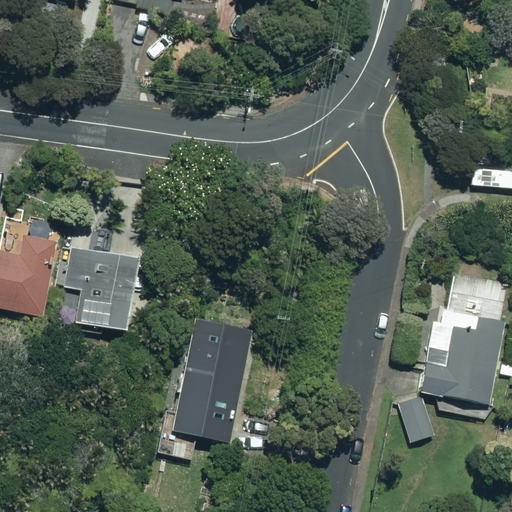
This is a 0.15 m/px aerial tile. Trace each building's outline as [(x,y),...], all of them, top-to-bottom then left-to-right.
[(136,0),(135,9),(176,18),(179,0),(208,0),(215,1),(214,0),(136,0)] [(491,48),(499,48),(500,35),(491,35),(491,48)] [(0,310),(40,318),(55,242),(21,235),(17,256),(0,252),(0,310)] [(72,324),(122,333),(136,259),(68,247),(61,287),(78,291),(72,324)] [(439,397),(487,406),(504,324),(476,318),(474,332),(451,327),(449,335),(440,333),(437,351),(427,348),(417,395),(439,399),(439,397)] [(168,433),(225,445),(249,331),(191,319),(179,379),(176,379),(173,393),(176,394),(168,433)] [(398,366),(383,379),(397,396),(412,384),(398,366)] [(397,405),(408,443),(433,436),(421,398),(397,405)]
